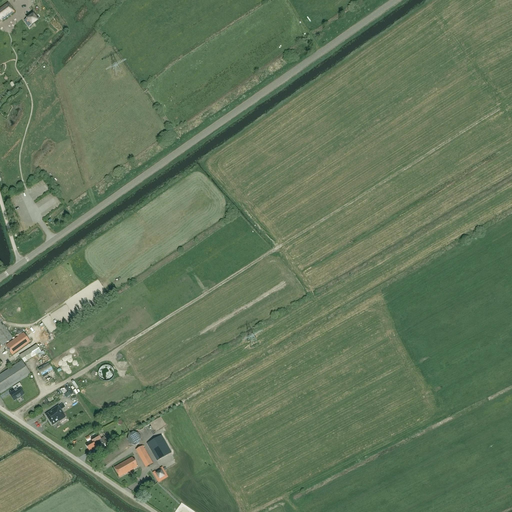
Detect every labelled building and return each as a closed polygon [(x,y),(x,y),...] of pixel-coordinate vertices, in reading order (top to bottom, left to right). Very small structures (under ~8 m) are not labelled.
[(0,22),(15,12),(8,3),(1,8),(2,10),(0,11),(0,22)] [(29,27),(38,21),(34,14),(25,21),(29,27)] [(0,341),(3,346),(13,338),(0,319),(0,341)] [(18,338),(1,351),(8,359),(25,346),(18,338)] [(42,352),(37,345),(20,356),(25,363),(38,354),(40,357),(45,354),(43,351),(42,352)] [(0,394),(31,374),(22,361),(0,374),(0,394)] [(44,378),(49,375),(47,373),(53,369),(48,362),(38,369),(44,378)] [(99,372),(99,374),(99,375),(99,376),(100,378),(102,380),(104,381),(105,381),(107,381),(108,381),(110,380),(111,380),(112,378),(113,378),(114,376),(114,375),(114,372),(114,371),(113,370),(112,369),(111,367),(110,367),(108,366),(107,366),(105,366),(104,366),(102,367),(100,369),(100,370),(99,371),(99,372)] [(24,394),(20,388),(22,387),(20,383),(14,387),(17,390),(15,391),(10,394),(14,401),(24,394)] [(46,399),(43,401),(46,406),(52,402),(49,398),(46,400),(46,399)] [(59,422),(66,417),(58,406),(52,410),(52,411),(46,415),(53,425),(59,421),(59,422)] [(144,441),(154,435),(152,430),(141,436),(144,441)] [(134,445),(135,445),(136,445),(137,444),(138,444),(139,443),(140,442),(140,441),(141,440),(141,439),(141,438),(141,437),(141,436),(140,435),(139,434),(138,433),(137,433),(136,432),(135,432),(134,432),(133,432),(132,433),(131,433),(130,434),(129,435),(128,436),(128,437),(128,438),(128,439),(128,440),(129,441),(129,442),(130,443),(131,444),(132,444),(133,445),(134,445)] [(92,441),(86,445),(89,451),(102,443),(105,447),(110,443),(106,436),(101,439),(98,434),(91,439),(92,441)] [(172,453),(162,435),(147,444),(157,461),(172,453)] [(154,463),(144,446),(137,450),(147,467),(154,463)] [(120,477),(137,467),(132,458),(114,468),(120,477)] [(161,468),(165,476),(160,479),(155,471),(153,472),(159,482),(168,477),(163,467),(161,468)] [(206,511),(212,511),(219,506),(215,502),(206,511)]
